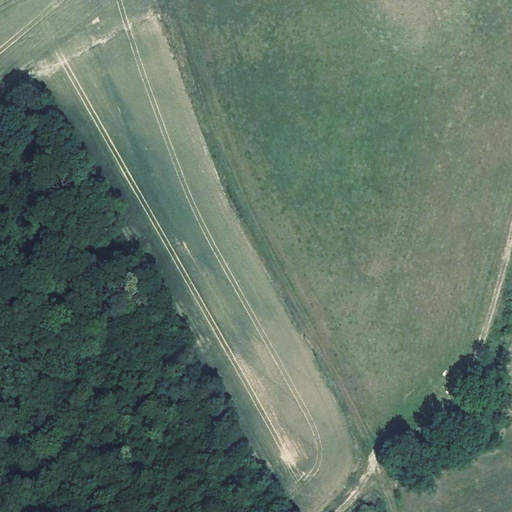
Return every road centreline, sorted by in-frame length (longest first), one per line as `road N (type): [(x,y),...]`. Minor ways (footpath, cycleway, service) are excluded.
road 1 (track): [(399,511),(384,453),(216,144),(158,0)]
road 2 (track): [(511,230),(452,414),(384,453)]
